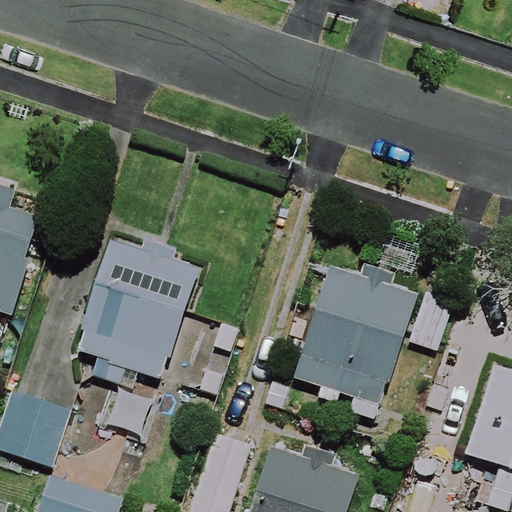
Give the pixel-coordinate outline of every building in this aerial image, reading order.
[(400,0),(399,4),(446,19),(451,0),(400,0)] [(0,192),(0,316),(9,320),(42,223),(9,212),(13,197),(0,192)] [(427,241),(375,226),(364,264),(416,279),(427,241)] [(199,272),(113,245),(74,371),(116,385),(121,368),(165,382),(199,272)] [(449,309),(334,275),(302,380),(386,405),(405,342),(437,351),(449,309)] [(511,375),(496,371),(466,459),(499,470),(487,507),(501,511),(505,511),(511,497),(511,375)] [(152,405),(120,395),(111,426),(143,436),(152,405)] [(71,415),(14,397),(0,442),(0,453),(54,470),(71,415)] [(230,511),(250,449),(214,438),(191,511),(230,511)] [(349,511),(359,483),(272,455),(254,511),(349,511)] [(122,511),(124,507),(52,483),(42,511),(122,511)]
